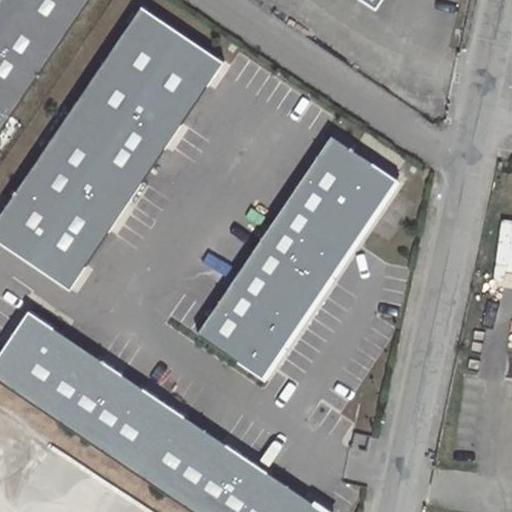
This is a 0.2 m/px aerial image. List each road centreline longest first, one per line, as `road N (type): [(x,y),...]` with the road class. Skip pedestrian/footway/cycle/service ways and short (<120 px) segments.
road 1 (unclassified): [(397,511),(469,172)]
road 2 (unclassified): [(217,0),(469,172)]
road 3 (unclassified): [(469,172),(506,0)]
